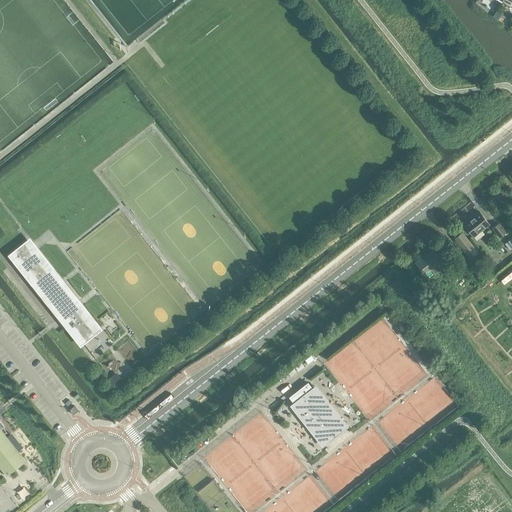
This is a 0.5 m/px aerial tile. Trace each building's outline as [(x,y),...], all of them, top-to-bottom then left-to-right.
[(497,10),(493,16),(498,20),(502,13),(497,10)] [(17,223),(0,201),(0,222),(7,231),(16,224),(17,223)] [(479,211),(463,224),(474,237),(490,224),(479,211)] [(499,238),(506,232),(498,223),(492,228),(499,238)] [(477,251),(462,232),(454,238),(469,257),(477,251)] [(13,254),(18,261),(21,259),(23,262),(35,253),(32,250),(34,249),(28,242),(13,254)] [(433,248),(415,262),(425,275),(431,270),(434,274),(441,269),(438,265),(443,261),(433,248)] [(35,253),(23,262),(21,264),(44,294),(47,292),(49,295),(47,297),(61,315),(64,313),(67,317),(64,319),(82,342),(98,329),(80,307),(78,308),(75,304),(77,303),(62,285),(61,286),(58,283),(60,282),(36,252),(35,253)] [(308,382),(289,397),(293,403),(320,436),(339,422),(308,382)] [(74,405),(69,409),(73,414),(78,410),(74,405)] [(0,467),(7,476),(25,461),(0,428),(0,467)]
